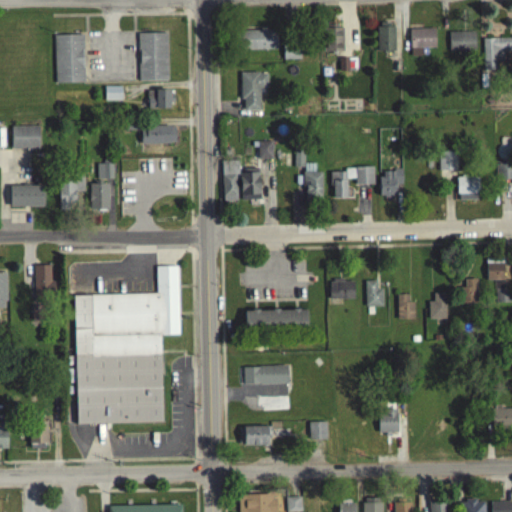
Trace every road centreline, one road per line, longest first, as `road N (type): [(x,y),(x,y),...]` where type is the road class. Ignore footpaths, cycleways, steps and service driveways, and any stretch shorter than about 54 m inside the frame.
road 1 (residential): [(511,229),(203,243),(0,241)]
road 2 (residential): [(511,465),(209,474)]
road 3 (tertiary): [(201,5),(203,243)]
road 4 (tertiary): [(203,243),(209,474)]
road 5 (residential): [(209,474),(0,477)]
road 6 (residential): [(201,5),(0,7)]
